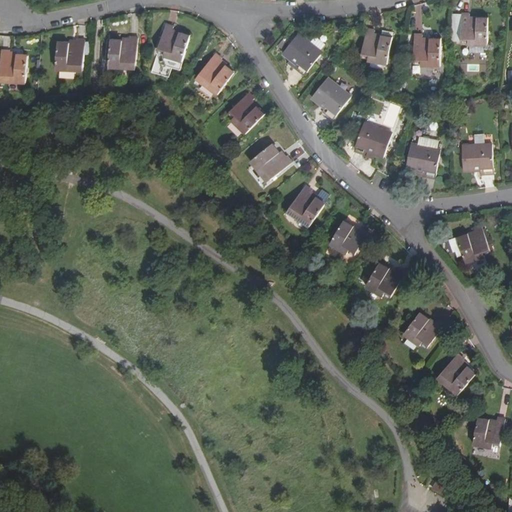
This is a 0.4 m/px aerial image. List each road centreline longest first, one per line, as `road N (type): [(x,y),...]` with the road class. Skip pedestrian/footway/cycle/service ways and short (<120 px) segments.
road 1 (residential): [(398,217),(339,177),(306,140),(234,14)]
road 2 (residential): [(511,377),(398,217)]
road 3 (residential): [(0,9),(41,22),(136,0)]
road 4 (residential): [(234,14),(283,16),(371,0)]
